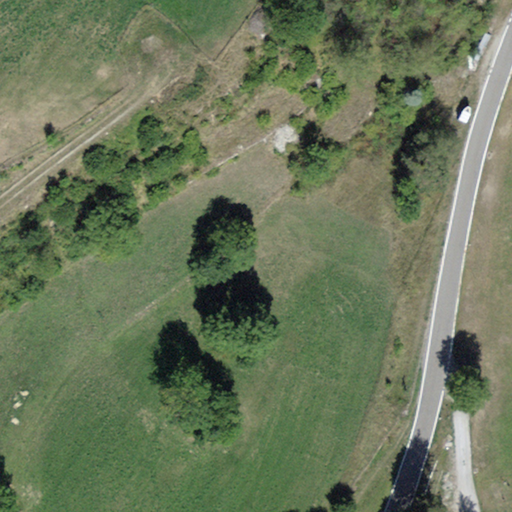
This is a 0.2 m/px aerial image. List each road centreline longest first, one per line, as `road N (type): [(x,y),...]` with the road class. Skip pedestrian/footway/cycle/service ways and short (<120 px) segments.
road 1 (tertiary): [(511,40),(472,162),(426,421),(394,511)]
road 2 (track): [(0,215),(181,74)]
road 3 (track): [(473,511),(455,380),(437,361)]
road 4 (track): [(426,421),(348,511)]
